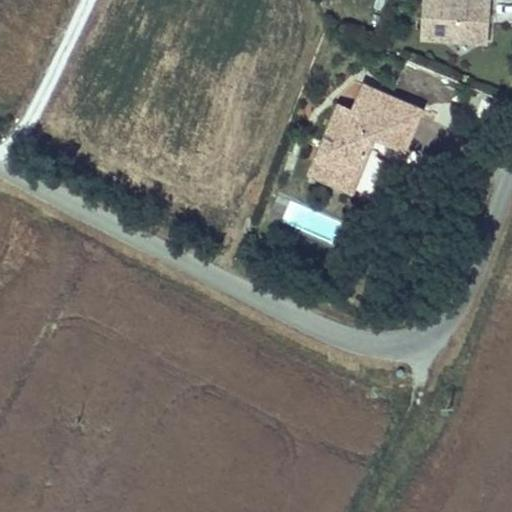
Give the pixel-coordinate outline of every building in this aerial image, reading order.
[(496,32),(497,0),(430,0),(429,28),(470,30),(480,38),(490,31),(496,32)] [(328,163),(359,176),(372,143),(365,141),(371,125),(378,128),(411,142),(427,102),(369,78),(359,103),(344,97),(331,129),(340,133),(328,163)] [(490,120),(497,104),(480,97),(473,113),(490,120)] [(365,141),(372,143),(378,128),(371,125),(365,141)] [(331,129),(314,167),(355,184),(359,176),(328,163),(340,133),(331,129)]
